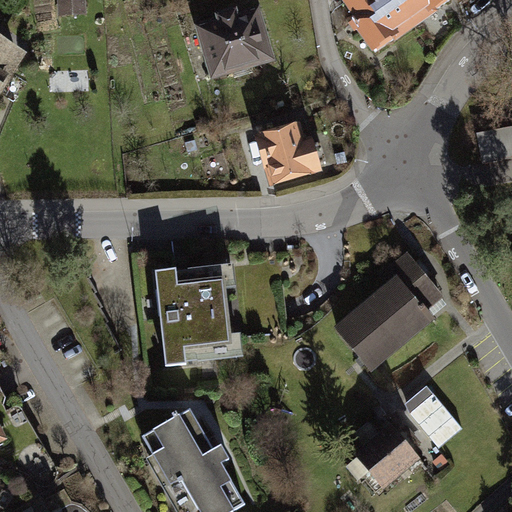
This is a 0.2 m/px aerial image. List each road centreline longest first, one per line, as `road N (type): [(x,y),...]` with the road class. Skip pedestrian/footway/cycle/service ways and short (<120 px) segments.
road 1 (residential): [(0,226),(313,216),(355,203),(411,165)]
road 2 (residential): [(0,281),(125,511)]
road 3 (residential): [(411,165),(511,346)]
road 4 (residential): [(411,165),(375,130),(330,62),(320,0)]
road 5 (residential): [(411,165),(474,55),(511,28)]
